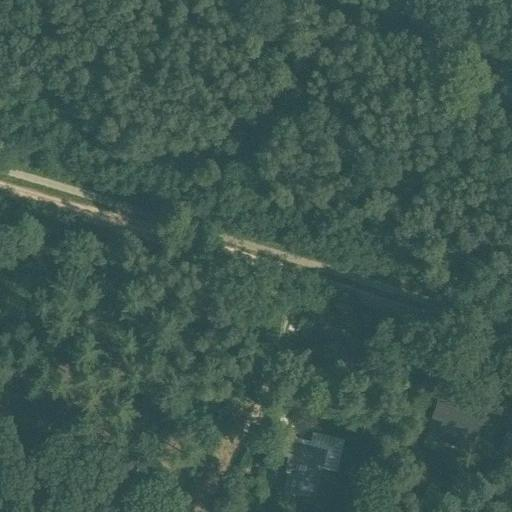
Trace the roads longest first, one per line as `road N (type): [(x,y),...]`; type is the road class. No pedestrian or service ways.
road 1 (track): [(511,347),(0,189)]
road 2 (track): [(321,0),(511,69)]
